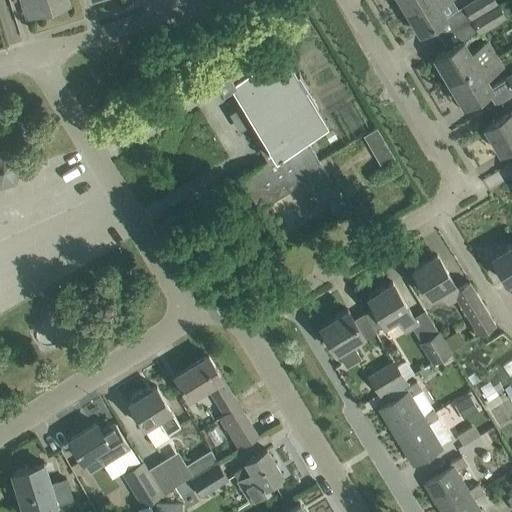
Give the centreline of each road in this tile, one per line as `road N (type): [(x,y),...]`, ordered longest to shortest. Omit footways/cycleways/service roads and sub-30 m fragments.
road 1 (residential): [(287,301),(438,210),(449,174),(447,157),(348,0)]
road 2 (residential): [(198,308),(98,159),(39,53)]
road 3 (residential): [(287,301),(414,511)]
road 4 (residential): [(0,435),(198,308)]
road 5 (residential): [(349,511),(239,330)]
road 6 (residential): [(39,53),(205,0)]
